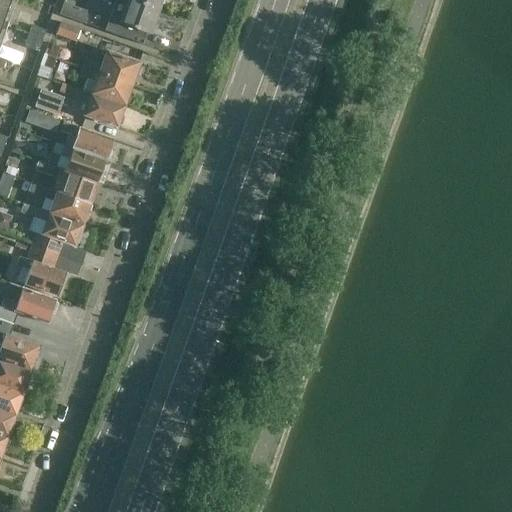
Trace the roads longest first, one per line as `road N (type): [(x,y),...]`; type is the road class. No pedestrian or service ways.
road 1 (primary): [(273,0),(92,511)]
road 2 (residential): [(39,511),(219,0)]
road 3 (primary): [(136,511),(316,0)]
